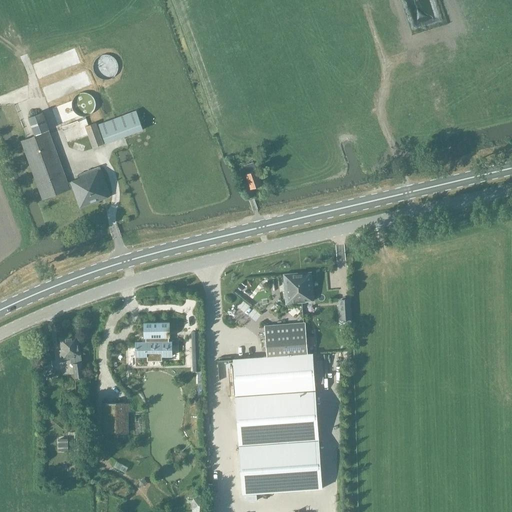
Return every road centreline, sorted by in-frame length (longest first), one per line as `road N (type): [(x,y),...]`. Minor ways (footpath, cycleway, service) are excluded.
road 1 (unclassified): [(0,335),(185,266),(511,190)]
road 2 (secondary): [(511,169),(124,262),(0,311)]
road 3 (track): [(407,194),(379,114),(385,80),(368,14)]
